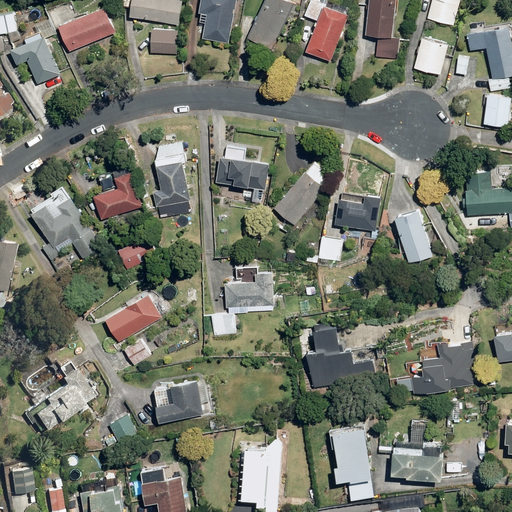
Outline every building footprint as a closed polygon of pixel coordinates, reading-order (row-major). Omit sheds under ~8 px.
[(132,0),(130,17),(179,26),(182,0),(132,0)] [(203,39),(229,43),(237,0),(201,0),(199,13),(207,15),(203,39)] [(272,51),(294,5),(283,0),(267,0),(248,39),(272,51)] [(379,38),(377,57),(397,59),(398,59),(400,39),(392,38),(396,0),(369,0),(366,37),(379,38)] [(431,0),(427,18),(453,24),(459,0),(431,0)] [(349,16),(324,7),(306,52),(330,62),(349,16)] [(58,28),(68,53),(116,33),(106,8),(58,28)] [(0,16),(0,33),(0,35),(10,33),(7,15),(0,16)] [(45,39),(56,35),(49,20),(37,25),(42,37),(44,37),(45,39)] [(511,47),(507,24),(466,33),(469,49),(485,45),(492,77),(487,78),(489,89),(490,91),(510,87),(510,84),(508,75),(510,75),(511,74),(511,47)] [(181,27),(154,26),(153,51),(180,52),(181,27)] [(412,66),(439,73),(447,42),(421,35),(412,66)] [(61,75),(45,39),(44,37),(42,37),(32,42),(10,51),(17,66),(27,62),(38,84),(61,75)] [(455,72),(465,74),(467,63),(457,61),(455,72)] [(0,114),(10,107),(9,105),(12,103),(5,92),(2,94),(0,91),(0,84),(0,114)] [(483,122),(507,125),(510,95),(483,91),(482,104),(485,105),(483,122)] [(255,160),(256,152),(245,151),(246,148),(230,146),(229,156),(218,154),(214,181),(264,189),(269,163),(255,160)] [(152,189),(154,204),(188,200),(182,159),(156,163),(159,188),(152,189)] [(273,207),(294,224),(332,176),(313,160),(305,170),(304,168),(273,207)] [(509,211),(511,210),(511,186),(491,187),(490,169),(466,170),(467,196),(464,196),(464,205),(468,205),(468,213),(509,211)] [(92,194),(100,218),(140,206),(129,171),(113,176),(116,187),(92,194)] [(334,223),(374,230),(379,195),(364,193),(363,201),(338,197),(334,223)] [(52,247),(55,246),(68,237),(82,258),(101,245),(68,196),(54,206),(58,212),(51,216),(42,203),(29,212),(48,241),(52,247)] [(399,232),(408,261),(431,254),(417,206),(393,213),(394,217),(391,218),(395,233),(399,232)] [(116,250),(125,269),(156,254),(147,235),(116,250)] [(340,262),(343,240),(320,236),(317,255),(317,258),(340,262)] [(0,289),(4,290),(14,242),(0,239),(0,289)] [(48,241),(41,246),(50,259),(59,253),(55,246),(52,247),(48,241)] [(374,256),(371,245),(358,249),(361,260),(374,256)] [(287,258),(295,260),(296,250),(289,248),(287,258)] [(317,258),(317,255),(306,253),(305,260),(316,262),(317,258)] [(55,258),(59,264),(66,261),(62,254),(55,258)] [(223,281),(225,307),(273,305),(271,271),(254,271),(254,280),(223,281)] [(103,318),(116,341),(161,316),(147,293),(103,318)] [(308,293),(286,294),(287,317),(309,316),(308,293)] [(175,301),(181,309),(189,304),(184,296),(175,301)] [(211,315),(215,337),(237,334),(234,311),(211,315)] [(338,349),(336,337),(335,325),(334,320),(313,323),(314,328),(311,329),(314,348),(307,350),(312,386),(375,377),(373,362),(378,361),(375,344),(350,348),(349,348),(338,349)] [(492,334),(497,361),(511,358),(511,334),(510,335),(510,331),(492,334)] [(177,340),(180,346),(188,343),(185,337),(177,340)] [(124,348),(134,364),(149,355),(139,338),(124,348)] [(475,364),(471,342),(462,344),(461,342),(448,344),(447,340),(436,342),(438,357),(419,359),(421,374),(410,375),(413,393),(473,384),(470,365),(475,364)] [(30,410),(42,427),(93,395),(72,366),(58,376),(62,383),(41,396),(44,401),(30,410)] [(156,421),(201,414),(195,380),(169,384),(169,387),(157,389),(160,403),(153,404),(156,421)] [(108,423),(119,442),(137,431),(126,413),(108,423)] [(211,420),(212,428),(224,427),(223,418),(211,420)] [(511,422),(505,422),(503,442),(507,442),(507,451),(511,451),(511,422)] [(373,496),(361,423),(326,428),(334,481),(347,479),(351,499),(373,496)] [(264,511),(275,511),(281,444),(275,437),(264,446),(264,449),(243,448),(240,498),(254,499),(254,505),(265,506),(264,511)] [(439,479),(441,454),(390,450),(389,473),(405,475),(404,476),(439,479)] [(8,470),(12,493),(33,490),(29,466),(8,470)] [(157,501),(158,511),(185,511),(180,475),(139,481),(142,503),(157,501)] [(79,490),(80,498),(82,511),(122,511),(118,484),(106,486),(105,481),(92,483),(93,488),(80,490),(79,490)] [(63,511),(59,486),(45,490),(48,511),(63,511)] [(65,490),(66,499),(80,498),(79,490),(80,490),(80,488),(65,490)]
